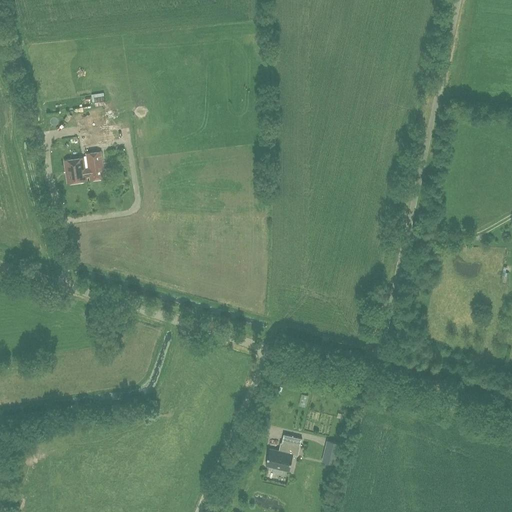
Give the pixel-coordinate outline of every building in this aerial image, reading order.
[(80,108),(85,146),(103,143),(102,136),(110,135),(106,105),(80,108)] [(87,154),(89,168),(85,168),(83,158),(64,161),(68,183),(86,180),(86,175),(90,174),(90,180),(104,178),(100,152),(87,154)] [(12,435),(13,448),(27,446),(25,432),(19,433),(19,434),(12,435)] [(282,469),(289,471),(293,455),(298,456),(302,439),(284,434),(282,443),(281,443),(280,447),(281,447),(280,451),(270,448),(266,465),(273,467),(272,470),(281,472),(282,469)] [(325,462),(335,464),(339,444),(328,441),(326,448),(328,449),(325,462)]
